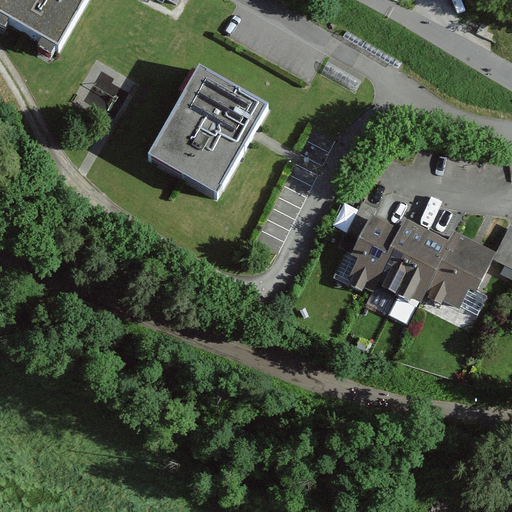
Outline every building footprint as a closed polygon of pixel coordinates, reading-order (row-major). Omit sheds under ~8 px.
[(8,0),(0,14),(0,21),(63,57),(95,0),(8,0)] [(402,62),(347,31),(343,39),(398,70),(402,62)] [(362,79),(330,61),(320,79),(352,96),(362,79)] [(272,116),(203,77),(153,165),(223,204),(272,116)] [(495,264),(497,258),(495,257),(456,238),(451,247),(407,226),(402,237),(374,223),(354,265),(359,267),(349,288),(379,303),(383,294),(422,313),(429,300),(460,315),(471,294),(478,297),(495,264)] [(511,230),(508,228),(495,257),(497,258),(495,264),(504,269),(500,276),(511,282),(511,230)]
